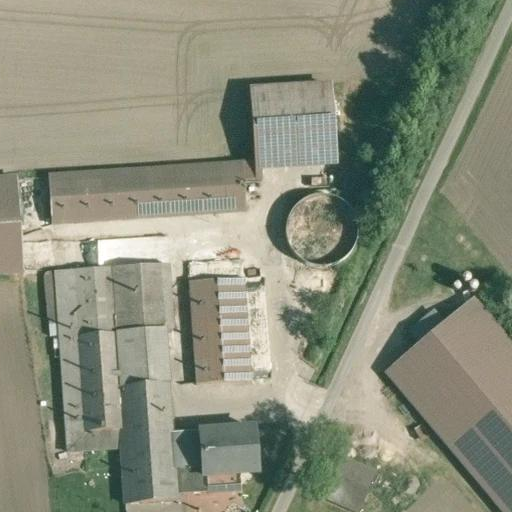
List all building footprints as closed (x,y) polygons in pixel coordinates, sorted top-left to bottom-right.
[(250,92),(255,172),(335,167),(330,87),(250,92)] [(245,212),(242,165),(48,178),(52,226),(245,212)] [(16,180),(0,180),(0,275),(22,274),(16,180)] [(177,502),(177,497),(173,433),(171,390),(167,329),(175,328),(172,269),(115,273),(123,450),(127,504),(177,502)] [(69,453),(123,450),(115,273),(56,276),(61,340),(69,453)] [(244,280),(190,284),(197,384),(251,380),(244,280)] [(511,511),(511,350),(472,302),(386,374),(502,511),(511,511)] [(255,429),(200,432),(173,433),(177,497),(207,496),(206,477),(257,474),(255,429)] [(342,458),(323,500),(350,511),(359,511),(376,473),(342,458)]
